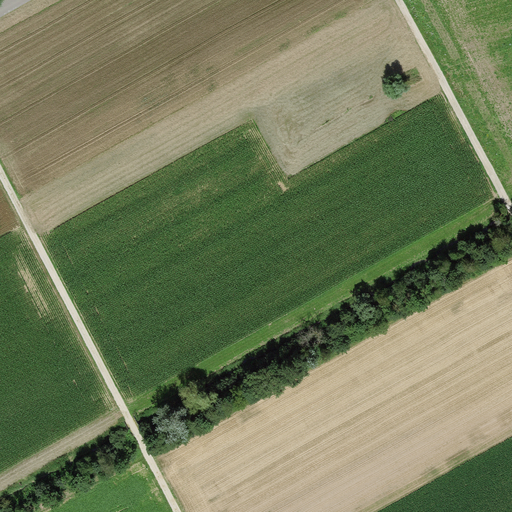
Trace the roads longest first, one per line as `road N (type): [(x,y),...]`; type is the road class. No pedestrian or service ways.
road 1 (track): [(0,168),(178,511)]
road 2 (track): [(397,0),(511,215)]
